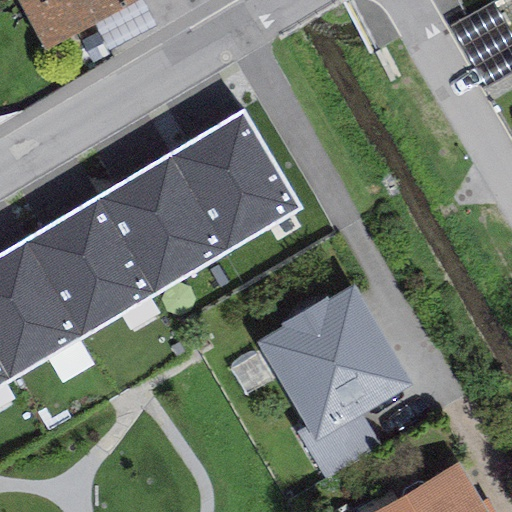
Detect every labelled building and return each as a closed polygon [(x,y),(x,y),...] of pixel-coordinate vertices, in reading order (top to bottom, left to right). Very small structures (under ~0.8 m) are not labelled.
[(144,0),(16,0),(44,52),(95,25),(142,1),(144,0)] [(155,27),(142,1),(95,25),(98,32),(80,41),(91,63),(108,55),(106,52),(155,27)] [(511,38),(493,3),(451,25),(483,85),(511,69),(511,38)] [(242,111),(169,154),(227,253),(300,210),(242,111)] [(169,154),(94,198),(153,297),(227,253),(169,154)] [(94,198),(21,241),(80,340),(153,297),(94,198)] [(21,241),(0,253),(0,370),(8,383),(80,340),(21,241)] [(282,328),(256,343),(305,427),(315,442),(361,414),(411,386),(353,287),(329,301),(327,297),(280,324),(282,328)] [(382,449),(361,414),(315,442),(305,427),(296,432),(327,483),(382,449)] [(457,463),(372,511),(494,511),(487,500),(481,504),(457,463)]
